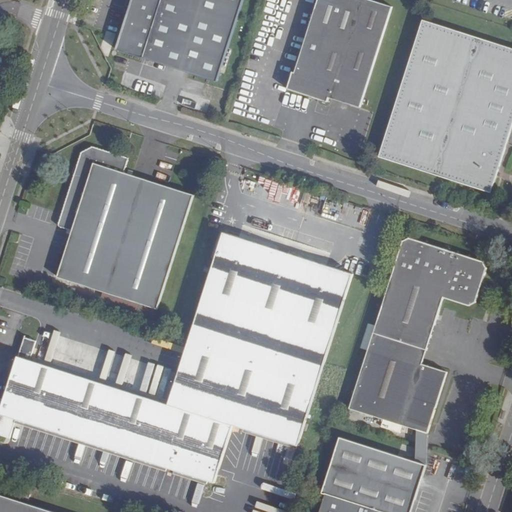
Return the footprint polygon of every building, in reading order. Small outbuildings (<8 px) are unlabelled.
[(172,65),(187,69),(221,80),(245,0),(135,0),(134,5),(120,48),(172,65)] [(390,5),(375,0),(315,0),(294,70),(291,69),(286,85),(326,98),(327,94),(358,104),(390,5)] [(492,191),(511,127),(511,46),(423,18),(379,155),(492,191)] [(0,78),(8,52),(0,49),(0,78)] [(185,75),(187,69),(172,65),(170,70),(185,75)] [(96,162),(124,170),(128,156),(96,147),(82,154),(60,224),(75,229),(96,162)] [(194,191),(124,170),(96,162),(75,229),(61,276),(159,306),(194,191)] [(288,369),(269,431),(302,442),(356,272),(228,232),(194,340),(288,369)] [(413,236),(404,240),(353,401),(428,425),(430,420),(448,365),(422,356),(442,292),(468,301),(476,297),(485,266),(479,256),(413,236)] [(218,485),(223,469),(237,425),(33,362),(38,344),(27,340),(0,425),(0,438),(14,442),(19,424),(218,485)] [(248,425),(269,431),(288,369),(194,340),(173,402),(238,422),(248,425)] [(233,472),(248,425),(238,422),(237,425),(223,469),(233,472)] [(319,511),(409,511),(426,462),(340,434),(322,490),(326,491),(319,511)] [(414,440),(414,453),(425,453),(425,440),(414,440)] [(48,511),(2,497),(0,503),(0,511),(48,511)] [(35,501),(24,497),(22,502),(33,505),(35,501)]
